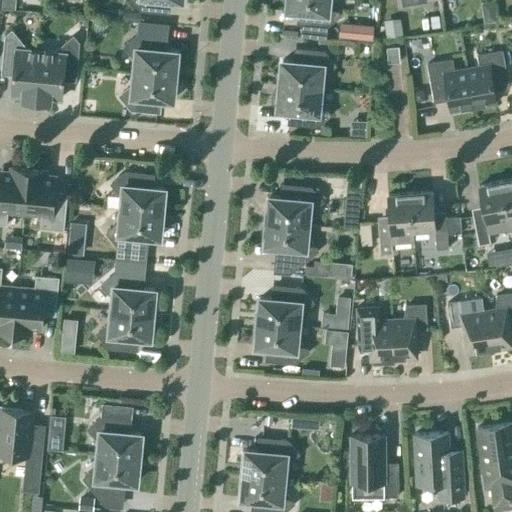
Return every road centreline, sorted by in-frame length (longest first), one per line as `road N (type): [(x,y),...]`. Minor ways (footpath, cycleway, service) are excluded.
road 1 (residential): [(197,385),(340,396),(511,387)]
road 2 (residential): [(220,150),(413,160),(511,142)]
road 3 (residential): [(197,385),(220,150)]
road 4 (residential): [(220,150),(0,128)]
road 5 (residential): [(197,385),(0,369)]
road 6 (residential): [(220,150),(234,0)]
road 7 (residential): [(185,511),(197,385)]
